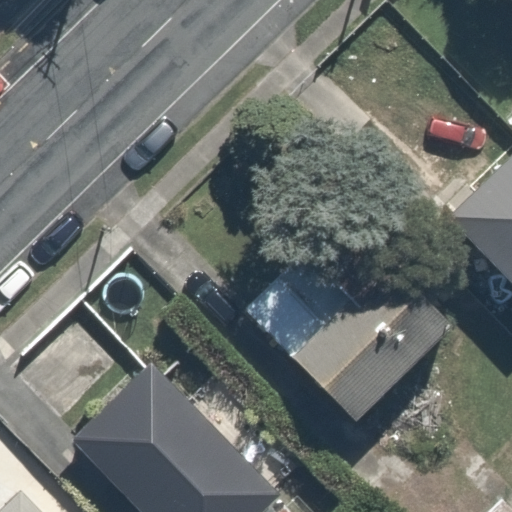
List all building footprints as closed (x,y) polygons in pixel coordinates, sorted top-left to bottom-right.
[(511,144),(443,210),(511,280),(511,144)] [(280,255),(239,294),(342,401),(437,310),(374,245),(320,297),(280,255)] [(63,298),(0,357),(0,415),(40,458),(65,434),(140,511),(248,511),(288,474),(149,329),(119,357),(63,298)] [(41,511),(15,483),(0,496),(0,511),(41,511)] [(511,511),(511,504),(492,485),(466,511),(511,511)]
